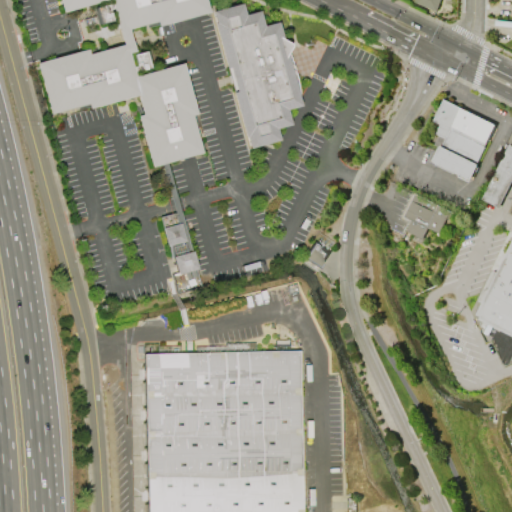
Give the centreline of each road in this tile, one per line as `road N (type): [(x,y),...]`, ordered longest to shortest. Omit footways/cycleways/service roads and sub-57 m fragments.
road 1 (tertiary): [(0,16),(80,310),(101,511)]
road 2 (residential): [(436,59),(362,181),(345,274),(362,343),(440,511)]
road 3 (motorway): [(41,511),(29,353),(0,187)]
road 4 (secondary): [(318,0),(436,59)]
